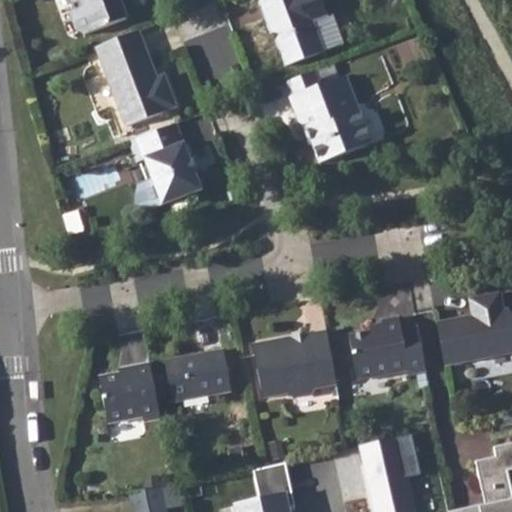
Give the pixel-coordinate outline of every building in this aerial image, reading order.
[(71,0),(74,6),(70,14),(76,29),(83,32),(84,34),(126,18),(119,0),(71,0)] [(321,0),(261,0),(258,1),(270,34),(279,30),(281,37),(275,40),(285,66),(325,51),(314,21),(328,16),(321,0)] [(138,31),(96,47),(126,126),(168,110),(167,109),(175,106),(163,75),(156,78),(152,79),(150,73),(154,72),(138,31)] [(292,96),(320,85),(315,71),(287,81),(292,96)] [(292,96),(289,97),(303,133),(308,131),(320,162),(371,143),(345,75),(320,85),(292,96)] [(201,189),(176,123),(136,138),(129,141),(136,162),(144,158),(152,179),(138,184),(135,204),(145,211),(201,189)] [(75,213),(61,217),(66,236),(80,232),(75,213)] [(472,316),(436,323),(444,365),(511,352),(511,315),(508,309),(502,311),(499,294),(469,299),(472,316)] [(369,331),(348,335),(349,340),(345,347),(347,356),(353,361),(356,379),(406,370),(408,375),(425,371),(417,326),(400,330),(398,317),(381,320),(381,324),(382,329),(369,331)] [(253,344),(262,397),(288,392),(294,397),(310,394),(314,387),(336,383),(326,331),(307,334),(308,338),(292,341),(292,337),(253,344)] [(198,396),(231,390),(223,350),(164,361),(172,401),(188,398),(188,394),(198,392),(198,396)] [(159,418),(149,363),(132,367),(133,373),(121,375),(99,379),(107,423),(142,416),(143,421),(159,418)] [(356,444),(373,511),(404,511),(414,510),(406,478),(423,474),(412,430),(356,444)] [(478,506),(479,511),(511,511),(511,442),(494,447),(496,456),(475,461),(481,490),(493,487),(496,502),(478,506)] [(234,506),(235,511),(288,511),(288,510),(285,499),(292,497),(284,464),(260,469),(252,471),(259,500),(234,506)] [(183,487),(128,492),(131,511),(163,511),(187,506),(183,487)] [(295,508),(292,497),(285,499),(288,510),(295,508)]
